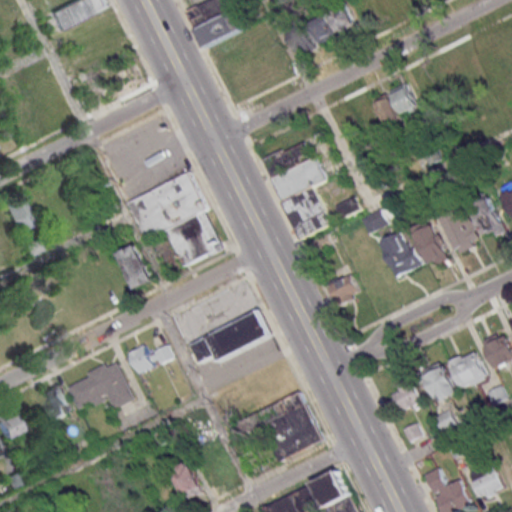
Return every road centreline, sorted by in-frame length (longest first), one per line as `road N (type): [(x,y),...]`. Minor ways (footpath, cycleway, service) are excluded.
road 1 (secondary): [(399,511),(143,0)]
road 2 (residential): [(494,0),(213,139)]
road 3 (residential): [(0,383),(267,248)]
road 4 (residential): [(185,82),(0,175)]
road 5 (residential): [(363,438),(217,511)]
road 6 (residential): [(474,295),(443,297),(388,325),(364,352)]
road 7 (residential): [(364,352),(399,347),(455,319),(474,295)]
